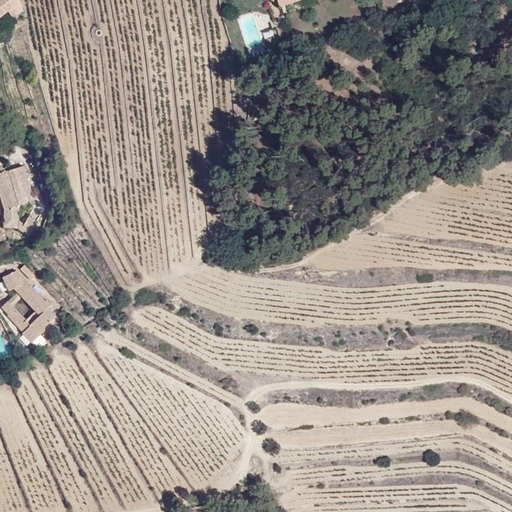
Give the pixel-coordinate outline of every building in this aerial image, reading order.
[(22,10),(14,0),(0,0),(0,16),(9,11),(13,16),(22,10)] [(280,0),(288,14),(311,0),(280,0)] [(2,166),(0,165),(0,191),(4,206),(3,225),(19,226),(19,203),(27,201),(26,196),(32,194),(25,165),(3,171),(2,166)] [(30,216),(23,228),(30,233),(38,221),(30,216)] [(16,271),(12,267),(0,279),(10,287),(15,283),(18,288),(1,303),(7,310),(5,312),(32,343),(48,330),(44,326),(54,317),(47,309),(52,304),(47,297),(44,299),(18,269),(16,271)]
